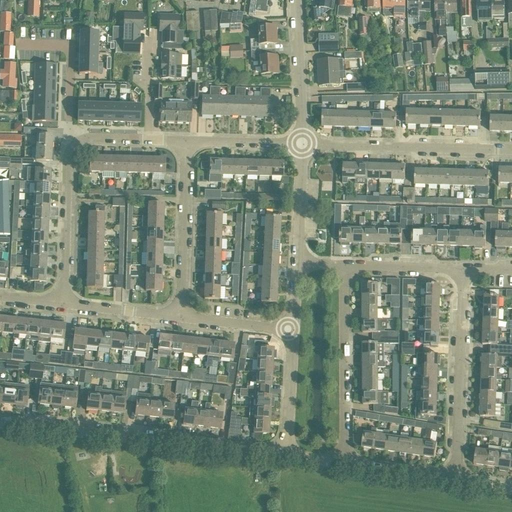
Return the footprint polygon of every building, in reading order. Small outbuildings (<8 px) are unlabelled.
[(32,0),(28,0),(28,17),(38,17),(39,0),(32,0)] [(255,0),(255,4),(254,11),(267,13),(268,7),(266,7),(266,0),(255,0)] [(316,0),(316,8),(311,9),(312,22),(318,21),(318,18),(323,18),(323,15),(331,10),(333,10),(334,0),(316,0)] [(339,0),(338,16),(351,17),(352,0),(339,0)] [(366,0),(366,8),(368,8),(368,12),(380,13),(380,0),(366,0)] [(384,0),(384,15),(385,15),(385,17),(394,17),(394,10),(394,0),(384,0)] [(394,0),(394,10),(394,17),(394,18),(405,18),(405,0),(394,0)] [(408,0),(408,11),(408,18),(408,24),(419,25),(419,24),(419,0),(408,0)] [(430,0),(419,0),(419,24),(419,25),(419,31),(426,31),(426,22),(423,22),(423,19),(423,12),(430,12),(430,0)] [(447,36),(445,0),(434,0),(435,20),(442,20),(442,24),(439,24),(440,37),(447,36)] [(456,0),(445,0),(447,36),(447,43),(457,43),(457,33),(454,33),(454,24),(451,24),(450,13),(457,13),(456,0)] [(461,0),(462,17),(462,27),(472,27),(471,0),(461,0)] [(492,35),(492,39),(493,39),(493,34),(493,18),(492,0),(477,0),(478,22),(488,22),(488,27),(493,27),(493,35),(492,35)] [(505,0),(492,0),(493,18),(505,18),(505,0)] [(216,10),(209,10),(211,31),(218,31),(216,10)] [(86,12),(85,20),(93,21),(94,13),(86,12)] [(221,12),(219,25),(231,24),(232,14),(221,12)] [(236,13),(232,12),(232,14),(231,24),(241,23),(243,13),(237,12),(236,13)] [(112,27),(112,42),(115,42),(115,53),(138,54),(139,39),(139,30),(142,30),(143,15),(124,14),(123,27),(112,27)] [(159,15),(159,31),(162,31),(162,43),(175,43),(175,44),(175,49),(182,50),(183,31),(178,31),(178,16),(159,15)] [(359,19),(360,36),(370,35),(369,18),(359,19)] [(360,36),(359,19),(358,19),(358,22),(352,23),(352,30),(359,30),(359,36),(360,36)] [(241,23),(231,24),(229,24),(229,33),(242,32),(241,23)] [(251,50),(272,49),(272,43),(276,43),(275,25),(257,26),(258,39),(250,40),(251,47),(242,48),(242,47),(229,47),(229,51),(243,51),(243,52),(251,51),(251,50)] [(97,43),(97,32),(80,32),(80,42),(97,43)] [(4,33),(3,45),(12,46),(13,33),(4,33)] [(495,39),(493,39),(492,39),(488,39),(488,48),(509,48),(508,35),(504,35),(504,38),(495,39)] [(319,53),(339,53),(339,41),(319,42),(319,53)] [(472,41),(464,42),(464,51),(473,51),(472,41)] [(97,53),(97,43),(80,42),(79,53),(97,53)] [(432,42),(423,43),(423,50),(425,65),(433,65),(432,55),(433,55),(432,42)] [(422,44),(414,45),(415,51),(416,62),(416,66),(425,65),(423,50),(422,44)] [(273,55),(272,49),(251,50),(251,51),(251,62),(259,61),(260,74),(278,73),(277,55),(273,55)] [(414,53),(406,54),(406,62),(416,61),(416,62),(415,51),(414,51),(414,53)] [(97,63),(97,53),(79,53),(79,63),(97,63)] [(162,53),(161,66),(181,66),(182,54),(175,54),(175,53),(162,53)] [(403,68),(402,54),(393,55),(395,69),(403,68)] [(319,73),(339,71),(343,71),(343,59),(338,60),(338,59),(318,60),(319,73)] [(9,73),(9,60),(0,60),(0,72),(9,73)] [(23,61),(22,71),(32,71),(32,61),(23,61)] [(96,74),(97,63),(79,63),(79,74),(96,74)] [(55,79),(55,65),(35,64),(35,79),(55,79)] [(161,66),(161,78),(174,78),(181,78),(181,66),(161,66)] [(495,71),(496,90),(510,90),(509,70),(495,71)] [(339,71),(319,73),(319,85),(340,84),(343,84),(343,79),(346,79),(346,71),(344,71),(339,71)] [(496,90),(495,71),(474,71),(475,79),(476,90),(496,90)] [(55,93),(55,79),(35,79),(35,93),(55,93)] [(448,79),(437,79),(437,91),(449,91),(448,79)] [(461,91),(461,79),(449,80),(450,91),(461,91)] [(475,91),(475,90),(476,90),(475,79),(461,79),(461,91),(475,91)] [(198,82),(191,82),(190,99),(191,100),(198,100),(198,82)] [(347,92),(367,92),(365,83),(347,84),(347,92)] [(172,84),(172,96),(183,96),(183,85),(172,84)] [(213,115),(214,87),(210,87),(210,96),(201,95),(201,114),(213,115)] [(226,115),(227,96),(220,96),(220,88),(214,87),(213,115),(226,115)] [(238,116),(239,88),(235,88),(235,96),(227,96),(226,115),(238,116)] [(251,116),(252,97),(244,97),(245,88),(239,88),(238,116),(251,116)] [(264,117),(264,89),(260,89),(260,97),(252,97),(251,116),(264,117)] [(264,89),(264,117),(276,117),(277,98),(270,98),(270,89),(264,89)] [(8,92),(8,102),(20,102),(20,92),(8,92)] [(54,107),(55,93),(35,93),(34,106),(32,106),(32,107),(54,107)] [(371,128),(383,128),(384,95),(372,96),(371,102),(380,102),(380,113),(371,113),(371,128)] [(395,129),(396,114),(384,113),(384,102),(393,102),(393,95),(384,95),(383,128),(395,129)] [(331,106),(335,106),(335,96),(322,96),(322,103),(331,102),(331,106)] [(335,102),(347,102),(347,96),(335,96),(335,106),(335,102)] [(160,122),(175,122),(175,105),(168,105),(168,102),(161,101),(160,122)] [(190,122),(190,102),(183,102),(182,105),(175,105),(175,122),(190,122)] [(88,108),(88,104),(78,104),(77,121),(88,121),(88,108)] [(98,122),(99,104),(88,104),(88,108),(88,121),(98,122)] [(108,122),(109,105),(99,104),(98,122),(108,122)] [(119,122),(119,105),(109,105),(108,122),(119,122)] [(129,123),(129,105),(119,105),(119,122),(129,123)] [(139,123),(140,105),(129,105),(129,123),(139,123)] [(54,122),(54,107),(32,107),(31,121),(54,122)] [(334,126),(334,112),(335,107),(330,107),(330,112),(323,111),(322,126),(334,126)] [(418,125),(418,110),(407,110),(406,125),(418,125)] [(418,125),(430,126),(431,111),(418,110),(418,125)] [(430,126),(442,126),(443,111),(431,111),(430,126)] [(442,126),(455,126),(455,111),(443,111),(442,126)] [(455,126),(467,127),(467,112),(455,111),(455,126)] [(334,126),(346,127),(347,112),(334,112),(334,126)] [(346,127),(358,127),(359,113),(347,112),(346,127)] [(480,127),(480,112),(467,112),(467,127),(480,127)] [(358,127),(371,128),(371,113),(359,113),(358,127)] [(490,131),(502,131),(503,117),(490,116),(490,131)] [(502,131),(511,131),(511,116),(503,117),(502,131)] [(21,135),(0,134),(0,146),(21,147),(21,135)] [(37,135),(36,148),(52,148),(53,136),(37,135)] [(54,154),(52,154),(52,148),(36,148),(36,160),(9,159),(9,164),(22,164),(22,165),(36,165),(36,160),(51,161),(53,161),(54,154)] [(89,171),(102,172),(103,156),(90,156),(89,171)] [(102,172),(102,178),(114,178),(115,157),(103,156),(102,172)] [(9,164),(9,159),(10,158),(9,158),(0,157),(0,168),(9,168),(9,164)] [(128,157),(115,157),(114,178),(114,179),(119,179),(120,172),(127,173),(128,157)] [(127,173),(139,173),(140,158),(128,157),(127,173)] [(152,158),(140,158),(139,173),(152,173),(152,158)] [(152,158),(152,173),(163,174),(165,174),(165,158),(152,158)] [(222,175),(222,160),(209,160),(209,175),(209,182),(222,183),(222,175)] [(222,175),(234,175),(234,161),(222,160),(222,175)] [(234,175),(246,175),(246,161),(234,161),(234,175)] [(246,175),(258,176),(259,161),(246,161),(246,175)] [(258,176),(270,176),(271,161),(259,161),(258,176)] [(271,161),(270,176),(283,176),(288,177),(289,168),(283,168),(283,162),(271,161)] [(342,178),(342,184),(348,184),(348,179),(355,179),(355,164),(343,163),(342,178)] [(355,179),(367,179),(368,164),(355,164),(355,179)] [(367,179),(379,179),(380,164),(368,164),(367,179)] [(379,179),(391,180),(392,165),(380,164),(379,179)] [(404,180),(404,165),(392,165),(391,180),(404,180)] [(27,168),(26,182),(35,182),(50,183),(51,170),(35,169),(27,168)] [(498,183),(511,183),(511,168),(498,168),(498,183)] [(426,184),(427,170),(414,169),(414,184),(426,184)] [(439,170),(427,170),(426,184),(439,185),(439,170)] [(451,170),(439,170),(439,185),(451,185),(451,170)] [(463,171),(451,170),(451,185),(463,185),(463,171)] [(475,171),(463,171),(463,185),(475,186),(475,171)] [(488,171),(475,171),(475,186),(487,186),(488,171)] [(9,200),(9,193),(9,181),(9,179),(0,179),(0,235),(10,235),(9,200)] [(14,181),(9,181),(9,193),(11,193),(12,186),(14,186),(14,193),(19,194),(19,189),(24,189),(24,181),(20,181),(14,181)] [(35,182),(34,194),(50,195),(50,183),(35,182)] [(114,195),(114,190),(114,187),(109,186),(109,190),(102,190),(101,195),(114,195)] [(391,197),(391,203),(403,204),(403,202),(409,202),(409,189),(403,189),(403,197),(391,197)] [(415,198),(415,189),(409,189),(409,202),(414,202),(418,202),(418,204),(426,204),(426,198),(415,198)] [(204,190),(204,199),(212,199),(220,199),(220,191),(204,190)] [(18,206),(19,194),(14,193),(11,193),(9,193),(9,200),(13,200),(13,206),(18,206)] [(26,202),(26,206),(33,207),(49,208),(50,195),(34,194),(34,201),(26,201),(26,202)] [(124,207),(125,199),(112,198),(112,206),(119,207),(119,226),(124,226),(124,207)] [(148,203),(148,216),(164,216),(164,203),(148,203)] [(104,212),(104,206),(95,206),(95,212),(89,212),(88,225),(104,225),(104,212)] [(33,207),(33,219),(49,220),(49,208),(33,207)] [(449,214),(449,216),(462,216),(462,215),(462,209),(449,208),(449,214)] [(491,209),(491,222),(491,229),(496,229),(496,222),(497,222),(497,214),(499,215),(499,210),(498,210),(491,209)] [(207,212),(206,225),(221,225),(222,213),(207,212)] [(244,227),(250,227),(251,219),(255,220),(256,214),(245,213),(244,227)] [(148,216),(148,228),(163,228),(164,216),(148,216)] [(266,216),(265,228),(280,229),(281,216),(266,216)] [(364,244),(365,228),(365,217),(360,217),(359,228),(352,228),(352,243),(364,244)] [(33,219),(32,231),(48,232),(49,220),(33,219)] [(390,223),(389,223),(388,244),(401,245),(401,235),(406,235),(407,227),(407,219),(401,219),(400,224),(390,224),(390,223)] [(376,244),(377,229),(378,223),(372,223),(372,229),(365,228),(364,244),(376,244)] [(376,244),(388,244),(389,223),(384,223),(384,229),(377,229),(376,244)] [(495,247),(497,247),(497,250),(503,251),(503,248),(508,248),(508,233),(508,224),(502,224),(502,232),(496,232),(495,247)] [(88,225),(88,237),(104,238),(104,225),(88,225)] [(206,225),(206,237),(221,238),(221,225),(206,225)] [(119,238),(124,238),(124,226),(119,226),(116,226),(114,229),(117,232),(117,234),(119,234),(119,238)] [(436,246),(436,231),(437,226),(432,226),(432,231),(424,230),(424,245),(436,246)] [(480,249),(480,247),(485,247),(485,232),(486,226),(481,226),(480,232),(473,232),(473,247),(474,247),(474,249),(480,249)] [(448,246),(449,231),(449,227),(444,227),(444,231),(436,231),(436,246),(448,246)] [(148,228),(147,240),(163,241),(163,228),(148,228)] [(265,228),(264,240),(279,241),(280,229),(265,228)] [(347,243),(352,243),(352,228),(340,228),(339,243),(341,243),(341,246),(347,246),(347,243)] [(419,247),(419,245),(424,245),(424,230),(411,230),(411,245),(413,245),(413,247),(419,247)] [(32,231),(31,244),(47,245),(48,232),(32,231)] [(448,246),(461,246),(461,231),(449,231),(448,246)] [(461,246),(473,247),(473,232),(461,231),(461,246)] [(88,237),(88,250),(103,250),(104,238),(88,237)] [(206,237),(206,249),(221,250),(221,238),(206,237)] [(147,240),(147,253),(163,253),(163,241),(147,240)] [(264,240),(264,252),(279,253),(279,241),(264,240)] [(26,256),(31,256),(47,257),(47,245),(31,244),(31,251),(26,250),(26,256)] [(206,249),(205,262),(220,262),(221,250),(206,249)] [(88,250),(87,262),(103,263),(103,250),(88,250)] [(264,252),(263,265),(278,265),(279,253),(264,252)] [(147,253),(147,265),(162,265),(163,253),(147,253)] [(31,256),(30,269),(46,270),(47,257),(31,256)] [(87,262),(87,275),(103,275),(103,263),(87,262)] [(205,262),(205,274),(220,274),(220,262),(205,262)] [(147,265),(146,277),(162,278),(162,265),(147,265)] [(263,265),(262,277),(277,278),(278,265),(263,265)] [(46,270),(30,269),(15,268),(10,268),(9,279),(15,279),(15,276),(21,276),(30,276),(30,281),(45,282),(46,270)] [(205,274),(205,286),(219,286),(220,274),(205,274)] [(102,288),(103,275),(87,275),(86,288),(102,288)] [(122,288),(123,276),(118,275),(118,276),(113,275),(113,284),(115,284),(115,288),(122,288)] [(162,278),(146,277),(146,290),(162,290),(162,278)] [(262,277),(262,289),(277,290),(277,278),(262,277)] [(392,285),(391,295),(400,295),(400,279),(386,279),(386,285),(392,285)] [(415,286),(416,280),(403,279),(403,286),(402,296),(408,296),(408,286),(415,286)] [(362,283),(362,295),(377,295),(381,295),(381,283),(362,283)] [(442,290),(440,290),(440,284),(421,284),(421,296),(424,296),(439,297),(440,295),(441,295),(442,290)] [(219,299),(219,286),(205,286),(204,299),(219,299)] [(277,290),(262,289),(261,301),(276,302),(277,290)] [(377,308),(377,295),(362,295),(362,308),(377,308)] [(394,296),(393,308),(399,308),(400,296),(400,295),(391,295),(391,296),(394,296)] [(402,296),(402,308),(408,308),(414,308),(414,304),(408,304),(409,296),(408,296),(402,296)] [(424,296),(424,309),(439,309),(439,297),(424,296)] [(484,308),(499,309),(499,296),(485,296),(484,308)] [(377,320),(377,308),(362,308),(363,320),(377,320)] [(499,309),(484,308),(484,320),(499,321),(499,309)] [(424,309),(424,321),(439,321),(439,309),(424,309)] [(2,332),(14,333),(16,318),(4,317),(2,332)] [(28,319),(16,318),(14,333),(14,339),(18,339),(19,334),(26,335),(28,319)] [(40,321),(28,319),(26,335),(26,340),(38,342),(40,321)] [(57,323),(53,322),(51,343),(63,344),(63,339),(64,339),(65,324),(63,323),(63,321),(58,320),(57,323)] [(363,333),(377,333),(384,333),(385,329),(381,327),(381,320),(377,320),(363,320),(363,322),(361,322),(361,327),(363,328),(363,333)] [(484,320),(483,333),(498,333),(499,321),(484,320)] [(53,322),(40,321),(38,342),(51,343),(53,322)] [(439,334),(439,321),(424,321),(417,321),(417,326),(424,326),(424,333),(439,334)] [(86,346),(88,330),(75,329),(72,350),(85,351),(85,346),(86,346)] [(86,346),(98,347),(100,332),(88,330),(86,346)] [(98,347),(111,349),(112,333),(100,332),(98,347)] [(111,349),(122,350),(124,334),(112,333),(111,349)] [(158,350),(158,355),(171,357),(171,351),(173,336),(172,336),(172,334),(165,333),(165,335),(160,335),(158,350)] [(439,334),(424,333),(418,333),(418,338),(423,338),(423,346),(438,346),(439,334)] [(498,346),(498,333),(483,333),(483,345),(498,346)] [(137,336),(124,334),(122,350),(122,356),(127,356),(128,351),(135,351),(137,336)] [(148,353),(149,337),(137,336),(135,351),(148,353)] [(171,351),(183,353),(185,337),(173,336),(171,351)] [(183,353),(196,354),(197,339),(185,337),(183,353)] [(196,354),(208,356),(210,340),(197,339),(196,354)] [(222,342),(210,340),(208,356),(207,367),(211,367),(212,362),(219,362),(219,357),(220,357),(222,342)] [(274,347),(268,347),(268,341),(255,340),(254,352),(258,352),(258,360),(273,361),(273,358),(276,358),(277,353),(274,352),(274,347)] [(232,358),(234,343),(222,342),(220,357),(232,358)] [(378,355),(384,355),(384,342),(363,342),(363,355),(378,354),(378,355)] [(241,346),(239,358),(246,359),(247,347),(241,346)] [(92,357),(101,359),(103,349),(94,348),(92,357)] [(0,358),(12,360),(12,354),(0,352),(0,358)] [(59,365),(66,366),(68,352),(61,352),(60,356),(49,355),(48,364),(59,365)] [(417,355),(416,366),(423,366),(438,366),(438,364),(440,364),(440,359),(438,359),(438,354),(423,353),(417,355)] [(385,363),(384,363),(384,355),(378,355),(378,354),(363,355),(363,367),(378,367),(385,367),(385,363)] [(47,364),(48,364),(49,355),(48,358),(37,356),(36,363),(47,364)] [(483,355),(482,367),(497,368),(501,368),(502,356),(497,356),(497,355),(483,355)] [(244,372),(246,359),(239,358),(237,371),(244,372)] [(272,373),(273,361),(258,360),(257,372),(272,373)] [(233,385),(236,364),(229,363),(227,373),(228,373),(227,384),(233,385)] [(37,365),(35,378),(41,379),(42,371),(54,372),(54,367),(37,365)] [(439,371),(437,371),(438,366),(423,366),(423,378),(437,379),(437,377),(439,377),(439,371)] [(378,367),(363,367),(363,369),(361,369),(361,375),(363,375),(363,379),(378,379),(378,367)] [(482,367),(482,379),(497,380),(501,380),(501,375),(497,375),(497,368),(482,367)] [(78,383),(84,383),(86,370),(79,370),(78,383)] [(272,385),(272,373),(257,372),(256,384),(269,385),(272,385)] [(126,388),(133,389),(134,376),(128,375),(126,388)] [(423,378),(422,391),(437,391),(437,379),(423,378)] [(363,379),(363,382),(360,382),(360,387),(363,387),(363,392),(378,392),(378,379),(363,379)] [(482,379),(481,392),(496,392),(497,380),(482,379)] [(175,394),(181,395),(183,382),(176,381),(175,394)] [(183,382),(181,395),(187,395),(187,388),(200,390),(201,384),(183,382)] [(3,388),(1,404),(14,405),(16,385),(11,384),(4,383),(3,388)] [(51,405),(53,385),(41,384),(40,388),(38,403),(51,405)] [(22,407),(22,406),(27,406),(29,386),(16,385),(14,405),(16,405),(16,407),(17,408),(21,408),(22,407)] [(59,408),(59,406),(63,406),(65,386),(53,385),(51,405),(53,405),(53,407),(54,408),(57,409),(59,408)] [(75,408),(77,392),(78,387),(65,386),(63,406),(75,408)] [(230,401),(232,387),(225,386),(223,400),(230,401)] [(99,410),(102,390),(102,388),(95,387),(94,394),(89,393),(87,409),(99,410)] [(274,406),(274,400),(271,400),(271,395),(269,395),(256,394),(256,390),(240,389),(240,397),(248,397),(248,398),(251,398),(250,407),(254,407),(271,408),(271,406),(274,406)] [(99,410),(112,412),(114,392),(102,390),(99,410)] [(422,391),(422,403),(437,404),(437,391),(422,391)] [(124,413),(126,398),(126,393),(114,392),(112,412),(124,413)] [(378,404),(382,404),(382,392),(378,392),(363,392),(363,393),(360,393),(360,399),(363,399),(363,404),(378,404)] [(481,392),(481,404),(496,404),(499,405),(500,400),(496,400),(496,392),(481,392)] [(137,399),(135,415),(148,416),(150,401),(149,400),(150,395),(138,394),(137,399)] [(148,416),(161,417),(162,402),(150,401),(148,416)] [(196,426),(198,410),(199,402),(191,401),(190,409),(185,409),(183,424),(196,426)] [(173,419),(175,403),(162,402),(161,417),(173,419)] [(196,426),(208,427),(210,411),(210,404),(205,403),(205,411),(198,410),(196,426)] [(415,420),(428,422),(428,416),(436,416),(437,404),(422,403),(416,403),(415,420)] [(495,417),(496,404),(481,404),(480,416),(495,417)] [(249,407),(249,419),(255,419),(270,420),(271,408),(254,407),(250,407),(249,407)] [(221,428),(222,413),(210,411),(208,427),(221,428)] [(235,431),(236,418),(237,413),(231,412),(230,417),(228,430),(235,431)] [(378,421),(379,421),(380,415),(367,413),(366,419),(378,421)] [(236,418),(235,431),(240,431),(241,425),(254,426),(254,432),(269,433),(270,420),(255,419),(249,419),(242,418),(236,418)] [(415,421),(403,419),(403,425),(414,427),(415,421)] [(427,423),(415,421),(414,427),(427,430),(427,423)] [(435,458),(437,443),(430,442),(432,431),(439,432),(440,426),(427,423),(427,430),(425,441),(423,456),(435,458)] [(374,449),(377,434),(377,429),(372,428),(371,433),(364,432),(362,447),(374,449)] [(490,437),(491,431),(478,429),(478,435),(490,437)] [(374,449),(386,451),(389,436),(389,431),(384,430),(383,435),(377,434),(374,449)] [(386,451),(398,453),(401,438),(389,436),(386,451)] [(398,453),(410,454),(413,440),(401,438),(398,453)] [(410,454),(423,456),(425,441),(413,440),(410,454)] [(486,466),(498,467),(500,452),(501,448),(489,446),(488,451),(486,466)] [(500,452),(498,467),(500,467),(499,471),(505,471),(506,468),(510,469),(511,457),(511,449),(508,449),(501,448),(500,452)] [(488,451),(476,449),(473,464),(486,466),(488,451)] [(4,453),(1,473),(15,474),(17,454),(4,453)] [(17,454),(15,474),(28,476),(30,456),(17,454)] [(30,456),(28,476),(41,477),(43,457),(30,456)] [(43,457),(41,477),(54,479),(57,459),(43,457)] [(232,489),(218,491),(219,501),(233,499),(232,489)] [(218,491),(204,493),(206,503),(219,501),(218,491)] [(59,495),(40,498),(41,509),(61,507),(59,495)] [(233,499),(219,501),(221,510),(235,509),(233,499)] [(219,501),(206,503),(206,511),(221,510),(219,501)]
